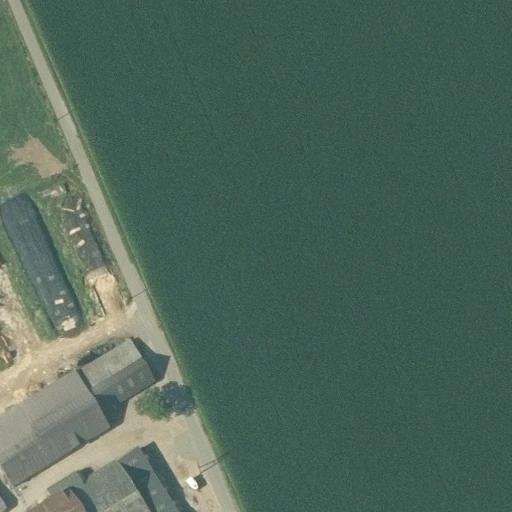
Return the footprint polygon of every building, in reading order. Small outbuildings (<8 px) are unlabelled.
[(42,237),(18,247),(47,313),(71,302),(42,237)] [(0,338),(10,362),(32,353),(29,345),(34,343),(0,257),(0,338)] [(131,344),(49,394),(58,409),(30,426),(34,433),(55,465),(110,432),(100,417),(155,384),(131,344)] [(134,407),(162,391),(157,384),(130,400),(134,407)] [(49,394),(0,423),(0,453),(34,433),(30,426),(58,409),(49,394)] [(34,433),(0,453),(0,469),(13,491),(55,465),(34,433)] [(117,466),(69,495),(78,511),(144,511),(145,511),(117,466)] [(78,511),(69,495),(68,495),(40,511),(78,511)]
